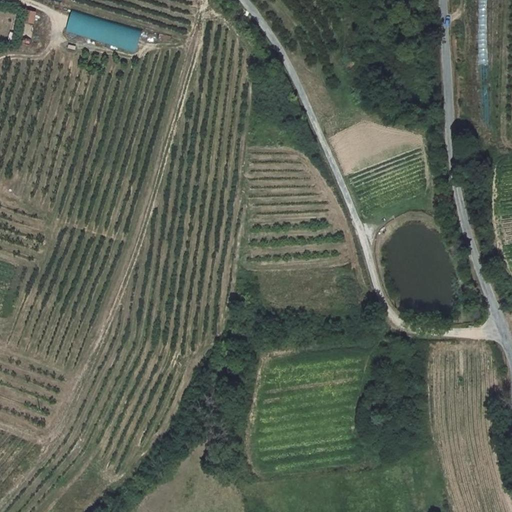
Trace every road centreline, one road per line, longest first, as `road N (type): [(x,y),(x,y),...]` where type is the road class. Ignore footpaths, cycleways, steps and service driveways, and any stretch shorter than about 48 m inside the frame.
road 1 (track): [(0,425),(48,438),(109,321),(142,234),(204,0)]
road 2 (unclassified): [(241,0),(284,66),(355,217),(385,314),(429,335),(497,334)]
road 3 (unclassified): [(497,334),(458,214),(447,0)]
road 4 (track): [(55,39),(138,56),(150,45),(197,43)]
road 5 (track): [(0,59),(35,58),(55,39),(50,11),(19,0)]
